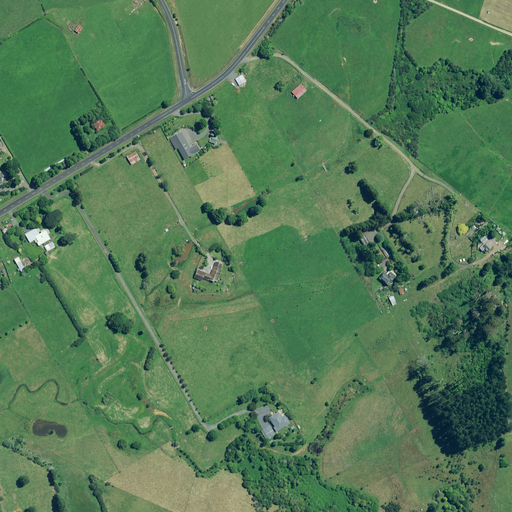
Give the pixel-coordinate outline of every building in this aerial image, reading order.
[(82,28),(76,24),(72,30),(78,33),(82,28)] [(246,82),(241,75),(235,79),(239,86),(246,82)] [(306,91),(300,84),(291,92),(297,99),(306,91)] [(105,126),(101,119),(93,124),(97,131),(105,126)] [(192,143),(185,129),(169,138),(175,150),(177,148),(184,160),(199,151),(196,145),(190,148),(189,146),(191,145),(190,144),(192,143)] [(140,160),(135,152),(126,157),(131,165),(140,160)] [(42,230),(43,232),(39,234),(36,228),(25,234),(29,243),(34,240),(36,243),(37,243),(38,246),(41,244),(50,239),(48,235),(51,233),(47,227),(42,230)] [(487,251),(489,252),(491,250),(490,249),(496,242),(493,239),(491,241),(489,239),(488,240),(483,236),(479,240),(482,244),(478,248),(482,252),(483,251),(485,253),(487,251)] [(55,247),(52,242),(44,246),(47,252),(55,247)] [(18,257),(14,259),(19,268),(17,269),(18,272),(20,270),(21,272),(25,270),(18,257)] [(214,281),(218,282),(221,273),(220,273),(221,270),(220,270),(222,264),(219,263),(217,262),(217,263),(215,262),(210,275),(197,270),(193,278),(201,281),(202,278),(208,280),(213,282),(214,281)] [(384,273),(378,279),(380,281),(381,279),(384,282),(384,283),(387,286),(390,283),(391,281),(391,282),(393,280),(393,279),(395,276),(390,272),(387,276),(384,273)] [(270,421),(272,424),(274,427),(273,427),(275,432),(289,424),(285,416),(284,416),(283,413),(280,415),(278,412),(268,417),(270,421)] [(275,435),(269,425),(262,429),(267,439),(275,435)]
